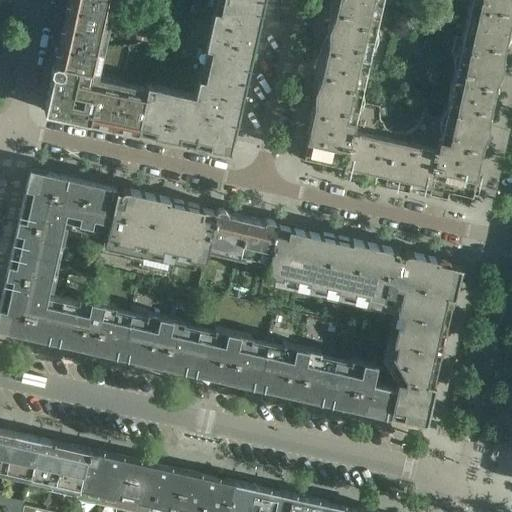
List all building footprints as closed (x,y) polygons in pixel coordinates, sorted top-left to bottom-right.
[(101,22),(106,0),(68,0),(65,13),(101,22)] [(246,77),(261,9),(222,0),(214,0),(211,20),(191,15),(185,41),(205,45),(200,66),(246,77)] [(222,0),(261,9),(262,0),(222,0)] [(377,19),(381,0),(330,0),(330,22),(327,28),(368,37),(372,18),(377,19)] [(511,36),(511,0),(474,0),(474,3),(469,2),(461,38),(466,39),(461,58),(502,67),(502,61),(511,36)] [(96,46),(101,22),(65,13),(60,37),(96,46)] [(363,81),(368,56),(363,55),(368,37),(327,28),(327,33),(314,63),(313,89),(362,100),(363,98),(361,86),(362,81),(363,81)] [(91,70),(96,46),(60,37),(54,61),(91,70)] [(498,105),(499,72),(502,67),(461,58),(457,76),(452,75),(447,100),(446,105),(441,112),(440,117),(487,129),(498,105)] [(88,82),(91,70),(54,61),(49,85),(95,96),(97,84),(88,82)] [(229,151),(246,77),(200,66),(195,88),(205,90),(193,143),(229,151)] [(113,125),(120,89),(97,84),(95,96),(89,120),(113,125)] [(193,143),(205,90),(195,88),(194,95),(146,84),(144,94),(136,130),(193,143)] [(89,120),(95,96),(49,85),(44,110),(89,120)] [(136,130),(144,94),(120,89),(113,125),(136,130)] [(426,194),(439,136),(440,132),(439,122),(440,117),(422,113),(421,115),(416,125),(407,131),(395,132),(385,127),(379,117),(379,106),(379,104),(362,100),(313,89),(313,105),(302,154),(323,159),(320,170),(426,194)] [(471,192),(481,143),(487,129),(440,117),(439,122),(440,132),(439,136),(426,194),(447,198),(450,187),(471,192)] [(107,227),(116,187),(30,168),(12,246),(53,255),(57,240),(61,241),(66,218),(107,227)] [(202,266),(207,244),(215,209),(214,209),(197,205),(198,203),(125,186),(123,186),(122,187),(121,187),(120,188),(120,189),(117,188),(117,187),(116,187),(107,227),(101,252),(142,261),(144,253),(202,266)] [(237,251),(245,216),(227,212),(227,210),(225,209),(223,208),(221,207),(220,207),(218,207),(216,207),(215,208),(214,209),(215,209),(207,244),(237,251)] [(267,257),(275,222),(276,223),(275,222),(275,221),(273,219),(271,218),(270,218),(268,218),(266,218),(264,218),(262,220),(245,216),(237,251),(267,257)] [(322,233),(275,222),(267,257),(264,271),(380,297),(375,320),(395,325),(389,351),(404,376),(403,380),(396,379),(389,412),(425,420),(460,264),(437,259),(437,256),(406,249),(405,250),(404,250),(403,251),(402,252),(398,251),(397,250),(397,248),(396,248),(395,247),(394,247),(322,231),(322,233)] [(49,293),(54,271),(50,270),(53,255),(12,246),(0,300),(0,325),(54,337),(63,296),(49,293)] [(121,352),(130,311),(114,308),(115,304),(90,298),(78,295),(77,300),(63,296),(54,337),(121,352)] [(189,367),(198,327),(183,323),(184,319),(146,311),(145,315),(130,311),(121,352),(189,367)] [(257,383),(266,342),(251,339),(252,334),(214,326),(213,330),(198,327),(189,367),(257,383)] [(325,398),(334,357),(319,354),(320,350),(282,341),(281,345),(266,342),(257,383),(325,398)] [(394,385),(372,380),(376,362),(350,356),(349,361),(334,357),(325,398),(389,412),(394,385)] [(0,466),(4,467),(12,430),(0,427),(0,466)] [(29,473),(37,435),(12,430),(4,467),(29,473)] [(54,478),(62,441),(37,435),(29,473),(54,478)] [(78,484),(87,447),(62,441),(54,478),(78,484)] [(128,491),(136,458),(87,447),(78,484),(119,493),(120,489),(128,491)] [(151,500),(160,463),(136,458),(128,491),(136,492),(135,497),(151,500)] [(176,501),(184,468),(160,463),(151,500),(168,504),(168,500),(176,501)] [(199,511),(208,474),(184,468),(176,501),(184,503),(183,507),(199,511)] [(223,511),(224,511),(232,479),(208,474),(199,511),(203,511),(216,511),(217,511),(223,511)] [(249,511),(256,485),(232,479),(224,511),(249,511)] [(274,511),(280,490),(256,485),(249,511),(274,511)] [(300,511),(304,495),(280,490),(274,511),(300,511)] [(325,511),(328,501),(304,495),(300,511),(325,511)] [(0,509),(12,511),(20,511),(22,503),(0,498),(0,509)] [(350,511),(352,506),(328,501),(325,511),(350,511)] [(72,511),(74,504),(67,502),(64,511),(72,511)]
